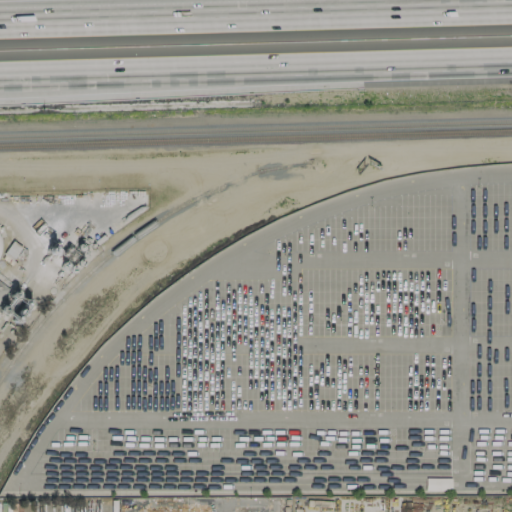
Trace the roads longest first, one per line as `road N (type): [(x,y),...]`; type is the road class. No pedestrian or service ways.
road 1 (motorway): [(0,71),(511,57)]
road 2 (motorway): [(511,11),(0,23)]
